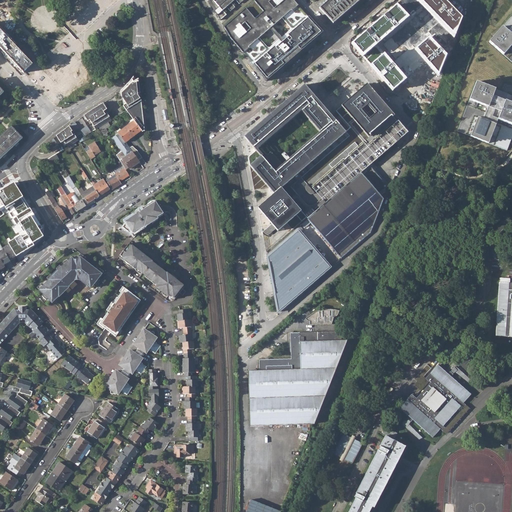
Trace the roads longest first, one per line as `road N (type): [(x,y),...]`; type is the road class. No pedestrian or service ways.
road 1 (residential): [(265,330),(375,236),(415,129),(336,39)]
road 2 (residential): [(230,127),(265,330)]
road 3 (residential): [(149,461),(174,425),(166,309),(155,301)]
road 4 (residential): [(42,308),(93,359),(109,363),(155,301)]
road 5 (tertiary): [(230,127),(98,223)]
road 6 (residential): [(136,0),(139,41),(131,65),(55,124)]
road 7 (residential): [(265,330),(240,351),(241,368),(288,328),(333,327)]
road 8 (residential): [(11,511),(83,407)]
